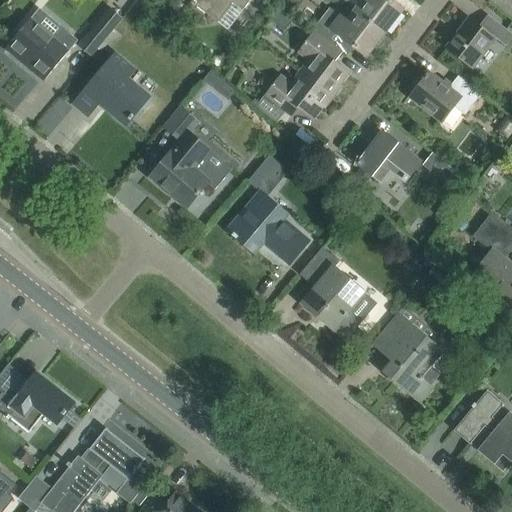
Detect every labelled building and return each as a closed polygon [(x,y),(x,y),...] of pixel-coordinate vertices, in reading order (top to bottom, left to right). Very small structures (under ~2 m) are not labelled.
[(269,0),(188,0),(191,2),(190,4),(194,7),(195,5),(214,20),(229,2),(242,11),(250,0),(268,0),(269,0)] [(403,9),(390,0),(364,0),(356,10),(385,32),(403,9)] [(91,56),(122,18),(110,8),(78,46),(91,56)] [(367,55),(385,32),(356,10),(347,22),(340,17),(338,20),(326,12),(314,28),(341,49),(348,41),(367,55)] [(470,68),(494,37),(506,47),(511,39),(511,34),(487,15),(480,25),(471,18),(447,49),(470,68)] [(19,33),(6,48),(7,49),(11,44),(24,55),(20,60),(21,61),(25,56),(34,64),(30,69),(44,81),(57,65),(69,51),(78,42),(68,34),(60,44),(31,19),(19,33)] [(349,74),(335,63),(343,52),(341,50),(341,49),(314,28),(313,29),(314,30),(297,52),(308,60),(300,71),(334,97),(342,87),(340,86),(349,74)] [(150,98),(128,79),(135,71),(115,54),(92,80),(93,82),(89,87),(76,102),(75,102),(74,103),(89,116),(90,115),(90,114),(101,101),(107,106),(106,107),(127,125),(131,120),(135,116),(150,98)] [(326,108),(334,97),(300,71),(290,83),(280,76),(264,97),(276,106),(292,118),(300,107),(315,118),(324,106),(326,108)] [(465,115),(482,95),(474,88),(459,76),(450,87),(430,72),(427,75),(426,74),(423,78),(424,78),(410,98),(426,110),(441,122),(454,106),(465,115)] [(182,142),(190,133),(199,122),(182,107),(165,127),(181,141),(182,142)] [(511,122),(507,119),(497,132),(507,139),(511,132),(511,122)] [(421,162),(383,132),(372,147),(369,145),(360,157),(362,159),(358,164),(373,175),(382,182),(392,170),(406,181),(410,175),(421,162)] [(201,158),(209,149),(190,133),(182,142),(181,141),(151,176),(188,207),(197,195),(198,196),(201,193),(200,192),(208,183),(215,189),(225,178),(201,158)] [(456,171),(433,153),(423,165),(446,183),(456,171)] [(287,214),(262,193),(283,167),(270,155),(247,181),(260,192),(255,198),(228,230),(233,234),(232,235),(237,239),(237,238),(255,252),(266,239),(276,247),(273,249),(290,263),(308,241),(282,219),(287,214)] [(442,209),(436,216),(443,222),(448,215),(442,209)] [(511,265),(504,259),(511,249),(511,232),(504,226),(490,215),(472,238),(491,252),(474,275),(506,300),(511,303),(511,265)] [(346,313),(365,291),(354,282),(353,283),(334,268),(339,262),(322,248),(305,269),(321,283),(307,299),(323,313),(319,317),(333,329),(333,328),(346,339),(357,325),(349,318),(350,317),(346,313)] [(427,251),(410,257),(415,271),(431,266),(427,251)] [(439,270),(433,277),(442,286),(448,278),(439,270)] [(418,276),(409,286),(416,292),(424,282),(418,276)] [(442,374),(430,364),(441,350),(397,314),(373,343),(394,361),(385,372),(419,401),(442,374)] [(37,373),(28,383),(6,366),(0,374),(0,387),(4,391),(0,396),(0,406),(9,414),(7,416),(9,417),(11,415),(30,431),(44,413),(58,424),(74,402),(37,373)] [(511,461),(511,414),(502,406),(504,404),(487,391),(476,404),(475,403),(472,406),(474,407),(454,430),(470,444),(473,441),(489,455),(487,458),(503,472),(511,461)] [(131,503),(142,490),(151,478),(150,478),(138,468),(145,458),(144,457),(143,458),(108,430),(108,429),(106,428),(90,449),(91,450),(84,460),(78,455),(69,467),(66,465),(64,468),(67,470),(53,488),(37,476),(19,499),(36,511),(42,503),(54,511),(74,511),(103,475),(99,472),(107,463),(129,480),(118,493),(131,503)] [(7,475),(0,482),(0,483),(15,496),(25,483),(10,471),(7,475)] [(142,490),(134,502),(140,506),(149,495),(142,490)] [(199,511),(194,507),(193,508),(191,506),(189,510),(176,499),(178,496),(176,494),(166,507),(154,497),(153,497),(154,498),(142,511),(199,511)] [(10,503),(3,511),(13,511),(17,508),(10,503)]
